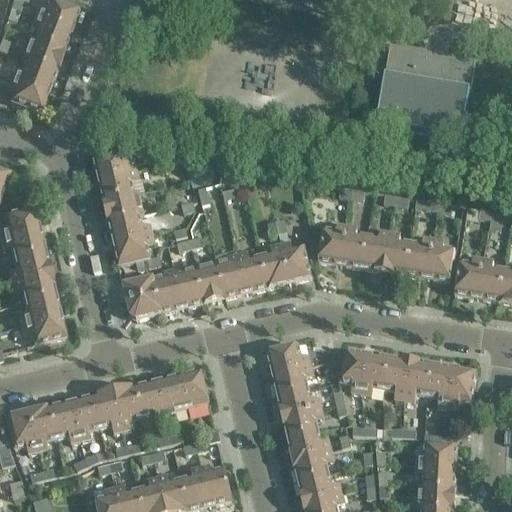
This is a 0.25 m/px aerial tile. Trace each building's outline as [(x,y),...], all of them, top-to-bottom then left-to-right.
[(1,0),(0,4),(0,6),(7,9),(10,1),(8,0),(1,0)] [(15,0),(12,12),(20,14),(23,3),(29,5),(30,0),(15,0),(15,1),(15,0)] [(36,16),(34,21),(72,35),(80,14),(50,3),(45,14),(38,12),(36,16)] [(17,26),(20,14),(12,12),(9,24),(17,26)] [(30,41),(28,46),(63,59),(72,35),(34,21),(30,30),(38,33),(34,43),(30,41)] [(0,39),(0,53),(4,55),(8,42),(0,39)] [(22,64),(26,65),(56,77),(63,59),(28,46),(22,64)] [(391,48),(377,128),(462,143),(476,63),(391,48)] [(14,72),(11,81),(49,96),(56,77),(26,65),(22,75),(14,72)] [(11,81),(9,86),(10,87),(8,91),(15,94),(10,106),(41,118),(49,96),(11,81)] [(93,163),(98,184),(138,174),(136,165),(129,166),(127,159),(126,159),(125,155),(93,163)] [(167,163),(155,162),(154,169),(165,170),(167,163)] [(0,172),(0,204),(10,177),(0,172)] [(201,181),(213,182),(214,173),(202,172),(201,181)] [(138,174),(98,184),(103,205),(136,197),(139,196),(146,195),(144,185),(141,185),(138,174)] [(198,193),(199,199),(202,210),(211,208),(207,191),(198,193)] [(356,195),(344,193),(343,202),(354,204),(356,195)] [(222,196),(224,205),(235,203),(233,194),(222,196)] [(367,197),(356,195),(354,204),(365,206),(367,197)] [(136,197),(103,205),(109,228),(141,220),(145,219),(139,196),(136,197)] [(179,209),(176,197),(168,199),(171,211),(179,209)] [(376,199),(375,206),(396,210),(397,202),(376,199)] [(397,202),(396,210),(408,212),(409,204),(397,202)] [(196,205),(184,208),(186,216),(198,213),(196,205)] [(419,205),(418,212),(429,214),(439,216),(440,208),(419,205)] [(440,208),(439,216),(451,218),(452,210),(440,208)] [(467,212),(466,220),(477,222),(491,224),(492,215),(467,212)] [(0,221),(0,242),(39,233),(34,213),(3,220),(0,221)] [(511,217),(492,215),(491,224),(511,226),(511,217)] [(141,220),(109,228),(114,250),(154,240),(152,229),(143,231),(141,220)] [(277,226),(280,238),(290,235),(287,224),(277,226)] [(277,226),(267,229),(270,240),(280,238),(277,226)] [(325,235),(319,267),(342,270),(348,230),(338,228),(336,235),(328,234),(328,235),(325,235)] [(348,230),(342,270),(364,274),(369,241),(357,239),(358,231),(348,230)] [(174,235),(177,244),(188,241),(187,232),(174,235)] [(39,233),(0,242),(0,246),(2,254),(10,252),(13,263),(45,256),(39,233)] [(369,241),(364,274),(385,277),(392,236),(381,234),(379,243),(369,241)] [(392,236),(385,277),(407,281),(412,248),(400,246),(401,238),(392,236)] [(154,240),(114,250),(119,271),(136,266),(139,266),(140,267),(149,264),(152,264),(152,263),(149,250),(156,249),(154,240)] [(189,245),(191,254),(203,251),(201,242),(189,245)] [(423,250),(412,248),(407,281),(430,284),(436,243),(424,242),(423,250)] [(436,243),(430,284),(450,287),(455,255),(451,254),(452,253),(444,252),(445,245),(436,243)] [(189,245),(177,249),(179,257),(191,254),(190,250),(189,245)] [(292,245),(282,248),(292,288),(312,283),(304,251),(299,252),(299,251),(294,252),(292,245)] [(259,251),(262,261),(270,293),(292,288),(282,248),(272,250),(271,248),(259,251)] [(215,260),(217,268),(226,304),(247,299),(237,258),(236,254),(215,260)] [(248,255),(237,258),(247,299),(270,293),(262,261),(251,263),(248,255)] [(7,276),(10,286),(50,277),(45,256),(13,263),(15,274),(7,276)] [(162,269),(160,261),(152,263),(152,264),(149,264),(151,272),(162,269)] [(462,268),(456,300),(479,304),(485,263),(474,261),(473,268),(465,267),(465,268),(462,268)] [(485,263),(479,304),(500,307),(505,274),(506,267),(494,264),(485,263)] [(139,266),(136,266),(138,276),(151,272),(149,264),(140,267),(139,266)] [(217,268),(194,273),(203,309),(226,304),(217,268)] [(184,271),(174,273),(184,314),(203,309),(194,273),(185,275),(184,271)] [(165,280),(151,283),(160,319),(184,314),(174,273),(163,276),(165,280)] [(511,274),(505,274),(500,307),(511,308),(511,274)] [(50,277),(10,286),(13,297),(21,295),(23,306),(55,298),(50,277)] [(151,283),(127,289),(127,290),(124,290),(131,322),(137,325),(160,319),(151,283)] [(18,319),(20,330),(60,321),(55,298),(23,306),(26,317),(18,319)] [(60,321),(20,330),(22,339),(31,337),(32,346),(33,346),(34,349),(65,341),(60,321)] [(267,358),(272,380),(312,370),(310,360),(302,362),(300,350),(267,358)] [(332,355),(330,366),(339,368),(341,356),(332,355)] [(345,389),(345,390),(352,391),(351,398),(361,400),(367,359),(346,356),(341,388),(345,389)] [(367,359),(361,400),(372,401),(373,394),(385,395),(390,363),(367,359)] [(390,363),(385,395),(396,397),(394,405),(405,407),(412,366),(390,363)] [(328,379),(337,380),(339,368),(330,366),(328,379)] [(412,366),(405,407),(415,408),(417,400),(428,402),(433,370),(412,366)] [(312,370),(272,380),(277,400),(309,392),(307,382),(315,380),(312,370)] [(433,370),(428,402),(439,404),(438,412),(449,414),(455,373),(433,370)] [(455,373),(449,414),(459,415),(460,407),(468,409),(469,408),(472,409),(477,376),(455,373)] [(201,376),(181,381),(189,413),(205,409),(209,408),(201,376)] [(181,381),(157,387),(167,427),(168,431),(179,429),(177,424),(190,421),(189,413),(181,381)] [(157,387),(136,392),(144,424),(155,421),(157,429),(167,427),(157,387)] [(136,392),(116,396),(126,437),(135,434),(133,427),(144,424),(136,392)] [(309,392),(277,400),(282,422),(322,412),(320,403),(312,405),(309,392)] [(116,396),(94,402),(101,434),(113,431),(115,439),(126,437),(116,396)] [(343,408),(341,397),(332,398),(334,410),(343,408)] [(94,402),(72,407),(81,447),(92,445),(90,436),(101,434),(94,402)] [(72,407),(50,412),(58,444),(70,442),(72,449),(81,447),(72,407)] [(343,408),(334,410),(337,422),(346,420),(343,408)] [(50,412),(29,417),(38,457),(49,455),(48,447),(58,444),(50,412)] [(322,412),(282,422),(287,443),(320,435),(317,425),(325,423),(322,412)] [(29,417),(8,422),(15,454),(19,454),(27,453),(29,460),(38,457),(29,417)] [(365,441),(366,432),(354,431),(353,441),(365,441)] [(378,433),(366,432),(365,441),(378,441),(378,433)] [(404,442),(404,433),(392,433),(392,442),(404,442)] [(417,434),(404,433),(404,442),(416,443),(417,434)] [(218,435),(207,438),(210,449),(218,447),(221,446),(218,435)] [(320,435),(287,443),(292,465),(332,455),(330,446),(323,448),(320,435)] [(183,436),(171,439),(173,448),(185,445),(183,436)] [(350,450),(347,438),(338,440),(341,451),(350,450)] [(0,450),(9,448),(8,439),(0,441),(0,450)] [(159,441),(161,451),(173,448),(171,439),(159,441)] [(445,448),(445,440),(432,440),(432,448),(445,448)] [(445,440),(445,448),(458,449),(458,441),(445,440)] [(387,468),(386,447),(376,446),(378,469),(386,468),(387,468)] [(139,447),(127,450),(129,459),(141,456),(139,447)] [(209,447),(197,449),(199,458),(211,456),(209,447)] [(417,460),(416,470),(457,471),(458,449),(445,448),(432,448),(425,447),(423,460),(417,460)] [(0,459),(11,457),(9,448),(0,450),(0,459)] [(185,452),(187,461),(199,458),(197,449),(185,452)] [(115,452),(117,462),(129,459),(127,450),(115,452)] [(332,455),(292,465),(297,486),(330,478),(327,467),(335,466),(332,455)] [(106,456),(95,458),(98,467),(108,464),(106,456)] [(167,456),(155,458),(157,467),(169,465),(167,456)] [(98,467),(95,458),(83,464),(88,473),(98,467)] [(144,461),(145,470),(157,467),(155,458),(144,461)] [(373,470),(372,458),(362,459),(364,470),(373,470)] [(88,473),(83,464),(72,469),(76,477),(88,473)] [(123,467),(111,469),(113,479),(124,476),(123,467)] [(379,479),(378,479),(379,491),(380,491),(387,490),(388,490),(387,478),(386,478),(386,468),(378,469),(379,479)] [(99,472),(101,481),(113,479),(111,469),(99,472)] [(211,469),(202,471),(212,511),(233,506),(225,474),(221,475),(221,474),(213,476),(211,469)] [(457,471),(416,470),(416,481),(423,482),(423,492),(456,493),(457,471)] [(192,481),(183,484),(189,511),(208,511),(212,511),(202,471),(190,474),(192,481)] [(54,473),(42,476),(45,485),(56,482),(54,473)] [(330,478),(297,486),(303,508),(343,498),(340,488),(333,490),(330,478)] [(169,479),(159,481),(166,511),(189,511),(183,484),(170,487),(169,479)] [(150,492),(140,494),(144,511),(166,511),(159,481),(148,484),(150,492)] [(375,493),(374,481),(365,482),(366,494),(375,493)] [(24,493),(23,485),(9,488),(11,496),(24,493)] [(125,490),(116,492),(120,511),(144,511),(140,494),(127,497),(125,490)] [(380,491),(379,491),(381,504),(389,503),(387,490),(380,491)] [(107,501),(99,504),(96,505),(97,511),(120,511),(116,492),(105,495),(107,501)] [(417,511),(454,511),(456,493),(423,492),(419,492),(417,511)] [(26,502),(24,493),(11,496),(13,505),(26,502)] [(376,505),(375,493),(366,494),(367,505),(376,505)] [(343,498),(303,508),(303,511),(338,511),(338,510),(345,508),(343,498)] [(52,511),(50,502),(33,505),(34,511),(52,511)]
